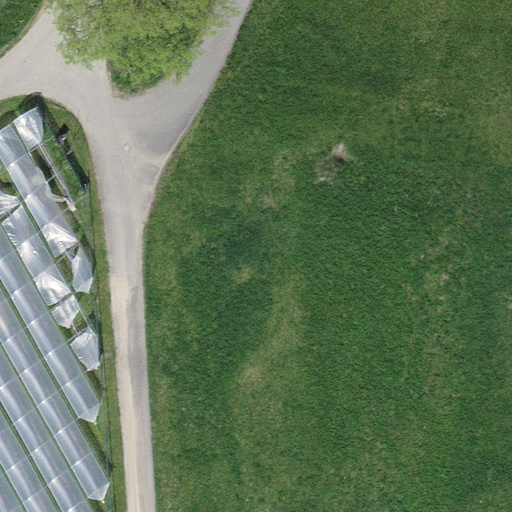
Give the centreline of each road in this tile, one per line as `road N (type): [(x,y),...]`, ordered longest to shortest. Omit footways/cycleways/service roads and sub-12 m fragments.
road 1 (track): [(150,511),(100,123)]
road 2 (track): [(233,0),(194,79),(153,116),(100,123),(78,26)]
road 3 (track): [(79,0),(78,26),(0,82)]
